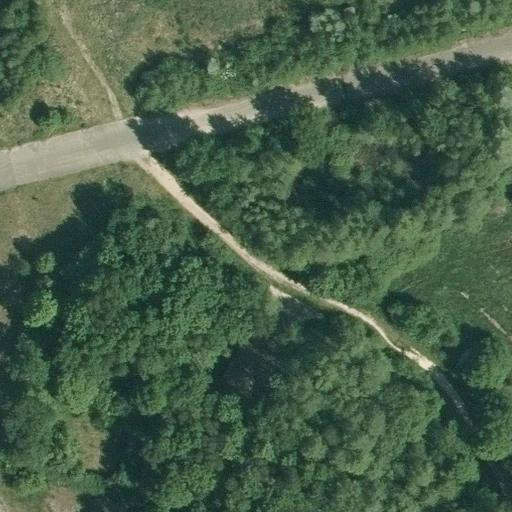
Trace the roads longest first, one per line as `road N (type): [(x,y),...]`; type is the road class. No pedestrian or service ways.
road 1 (track): [(510,511),(475,442),(401,348),(195,220),(124,145),(93,91),(59,0)]
road 2 (unclassified): [(0,172),(511,47)]
